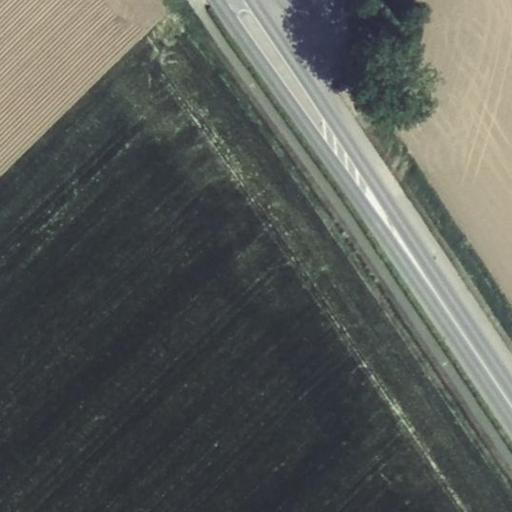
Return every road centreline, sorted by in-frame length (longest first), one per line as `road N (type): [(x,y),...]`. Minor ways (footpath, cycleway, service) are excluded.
road 1 (secondary): [(217,0),(438,298)]
road 2 (secondary): [(438,298),(254,0)]
road 3 (secondary): [(511,406),(438,298)]
